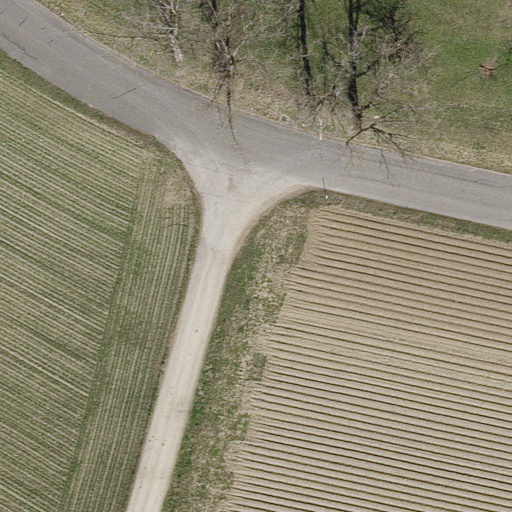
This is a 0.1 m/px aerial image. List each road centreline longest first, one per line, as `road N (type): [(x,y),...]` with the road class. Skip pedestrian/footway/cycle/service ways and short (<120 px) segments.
road 1 (unclassified): [(511,191),(239,139),(43,29),(10,0)]
road 2 (track): [(146,511),(239,139)]
